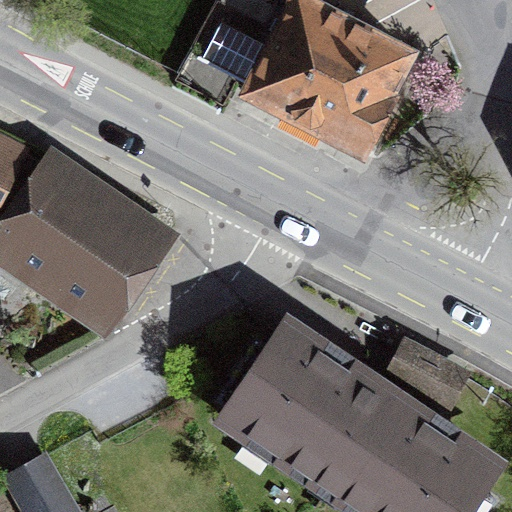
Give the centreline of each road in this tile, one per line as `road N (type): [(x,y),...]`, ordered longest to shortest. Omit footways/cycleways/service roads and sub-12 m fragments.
road 1 (residential): [(281,202),(231,282),(193,314),(0,425)]
road 2 (primary): [(281,202),(0,57)]
road 3 (unclassified): [(479,0),(510,149),(510,195),(471,300)]
road 4 (primary): [(471,300),(281,202)]
